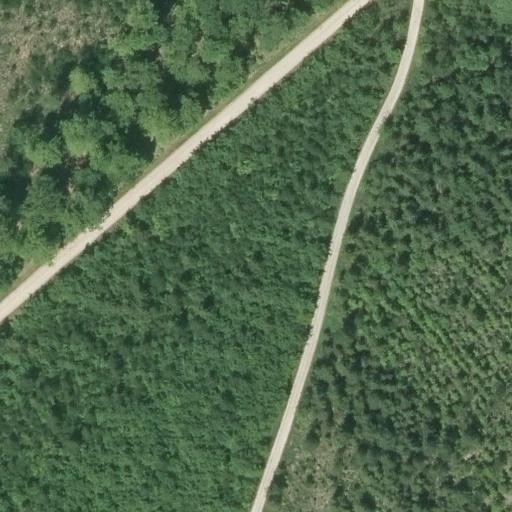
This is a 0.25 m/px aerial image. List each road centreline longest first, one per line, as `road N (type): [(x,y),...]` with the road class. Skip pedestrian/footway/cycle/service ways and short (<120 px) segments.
road 1 (track): [(416,0),(411,49),(357,152),(263,511)]
road 2 (track): [(0,310),(356,0)]
